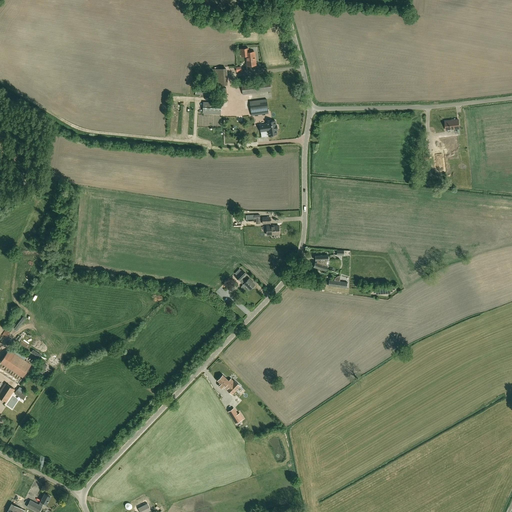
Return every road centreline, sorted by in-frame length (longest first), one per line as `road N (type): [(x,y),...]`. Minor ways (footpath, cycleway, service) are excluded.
road 1 (unclassified): [(80,498),(295,265),(310,110)]
road 2 (track): [(0,82),(75,128),(209,143),(210,156)]
road 3 (unclassified): [(511,99),(310,110)]
